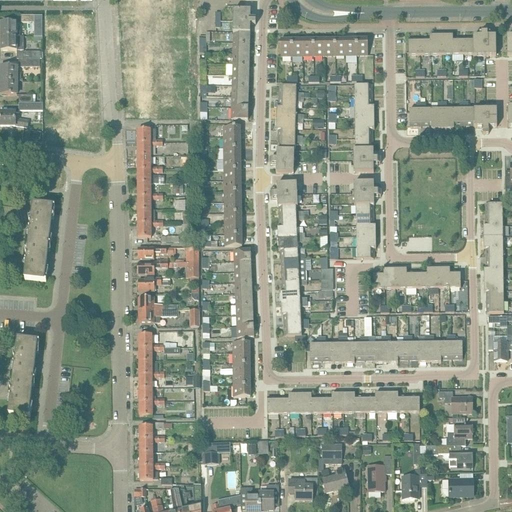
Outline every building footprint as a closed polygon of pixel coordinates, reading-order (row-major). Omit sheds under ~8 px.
[(233,11),(233,34),(250,34),(250,32),(250,26),(249,26),(249,19),(251,19),(251,11),(245,11),(245,7),(237,7),(237,11),(233,11)] [(79,16),(60,16),(60,26),(79,26),(79,16)] [(134,24),(125,25),(127,46),(130,46),(131,55),(127,55),(128,63),(132,62),(133,77),(129,77),(129,91),(134,91),(135,105),(130,105),(131,115),(156,113),(152,48),(148,48),(148,44),(172,43),(171,22),(164,22),(164,18),(148,19),(148,24),(142,24),(142,19),(133,20),(134,24)] [(1,37),(19,37),(19,27),(17,27),(17,24),(1,24),(1,37)] [(79,26),(60,26),(60,36),(79,36),(79,26)] [(250,34),(233,34),(233,45),(250,45),(250,34)] [(79,36),(60,36),(60,45),(79,45),(79,36)] [(441,56),(441,36),(430,37),(430,39),(430,56),(441,56)] [(453,36),(441,36),(441,56),(452,56),(452,39),(453,39),(453,36)] [(24,37),(19,37),(1,37),(1,51),(17,51),(17,49),(24,49),(24,37)] [(486,37),(486,38),(483,38),(482,37),(473,37),(473,38),(474,38),(474,56),(473,56),(473,57),(485,57),(496,57),(496,37),(486,37)] [(474,38),(473,38),(463,39),(463,56),(473,56),(474,56),(474,38)] [(419,56),(419,39),(408,39),(409,56),(419,56)] [(430,39),(419,39),(419,56),(430,56),(430,39)] [(463,39),(453,39),(452,39),(452,56),(463,56),(463,39)] [(313,57),(313,40),(302,41),(302,57),(313,57)] [(324,40),(313,40),(313,57),(324,57),(324,40)] [(335,40),(324,40),(324,57),(335,57),(335,40)] [(346,40),(335,40),(335,57),(346,57),(346,40)] [(357,40),(346,40),(346,57),(357,57),(357,40)] [(357,40),(357,57),(368,57),(368,40),(357,40)] [(291,58),(291,41),(280,41),(281,58),(291,58)] [(302,57),(302,41),(291,41),(291,58),(302,57)] [(79,45),(60,45),(60,55),(79,55),(79,45)] [(250,45),(233,45),(233,55),(250,56),(250,45)] [(79,55),(60,55),(60,64),(79,64),(79,55)] [(250,56),(233,55),(233,66),(249,66),(250,56)] [(33,60),(19,60),(19,68),(40,68),(40,60),(33,60)] [(79,64),(60,64),(60,74),(81,74),(81,73),(79,73),(79,64)] [(249,66),(233,66),(232,77),(249,77),(249,66)] [(0,81),(17,81),(17,68),(0,68),(0,81)] [(81,74),(60,74),(62,74),(62,84),(81,84),(81,74)] [(249,77),(232,77),(232,88),(249,88),(249,77)] [(17,81),(0,81),(0,96),(17,96),(17,81)] [(81,84),(62,84),(62,93),(81,93),(81,84)] [(354,97),(372,97),(371,86),(354,86),(354,97)] [(279,87),(279,98),(303,99),(303,95),(303,94),(296,94),(296,87),(279,87)] [(249,88),(232,88),(232,98),(249,99),(249,88)] [(81,93),(62,93),(63,103),(81,103),(81,93)] [(372,107),(372,97),(354,97),(355,108),(372,107)] [(249,99),(232,98),(232,109),(248,110),(249,99)] [(279,98),(279,108),(279,109),(296,109),(296,103),(303,103),(303,99),(279,98)] [(32,103),(19,103),(19,112),(25,112),(43,112),(43,105),(43,103),(32,103)] [(81,103),(63,103),(63,112),(81,112),(81,103)] [(420,128),(420,103),(416,103),(416,110),(409,111),(409,128),(420,128)] [(425,103),(420,103),(420,128),(431,127),(431,110),(425,110),(425,103)] [(431,127),(431,130),(442,130),(442,103),(438,103),(438,110),(431,110),(431,127)] [(446,103),(442,103),(442,130),(454,129),(454,127),(453,127),(453,110),(446,110),(446,103)] [(460,110),(453,110),(453,127),(454,127),(464,127),(464,103),(459,103),(460,110)] [(475,127),(475,110),(468,110),(468,103),(464,103),(464,127),(474,127),(475,127)] [(374,107),(372,107),(355,108),(355,119),(374,118),(374,107)] [(279,109),(279,108),(276,108),(276,119),(303,120),(303,116),(296,116),(296,109),(279,109)] [(248,110),(232,109),(231,120),(248,120),(248,110)] [(475,127),(474,127),(474,128),(484,128),(484,127),(487,127),(487,128),(497,128),(497,110),(485,110),(475,111),(475,110),(475,127)] [(19,112),(16,112),(16,113),(16,115),(16,119),(16,120),(25,121),(25,112),(19,112)] [(81,112),(63,112),(63,122),(81,122),(81,112)] [(27,129),(28,122),(28,121),(25,121),(16,120),(16,119),(16,115),(16,113),(0,113),(0,127),(15,127),(27,129)] [(374,118),(355,119),(355,129),(374,129),(374,118)] [(303,120),(276,119),(276,131),(278,131),(278,130),(295,131),(296,124),(303,125),(303,120)] [(81,122),(63,122),(63,132),(81,132),(81,122)] [(223,139),(240,138),(240,128),(223,128),(223,139)] [(374,130),(374,129),(355,129),(355,140),(372,140),(372,130),(374,130)] [(137,144),(163,144),(163,141),(156,141),(156,130),(137,130),(137,144)] [(278,130),(278,131),(278,141),(302,142),(302,137),(295,137),(295,131),(278,130)] [(240,149),(240,138),(223,139),(224,150),(240,149)] [(372,151),(372,140),(355,140),(355,151),(372,151)] [(278,141),(278,151),(278,152),(294,152),(294,153),(295,153),(295,146),(302,146),(302,142),(278,141)] [(163,144),(137,144),(137,158),(151,158),(151,147),(163,147),(163,144)] [(240,149),(224,150),(224,160),(241,160),(240,149)] [(278,152),(278,151),(277,151),(276,160),(278,160),(278,165),(276,165),(276,174),(294,174),(294,153),(294,152),(278,152)] [(372,151),(355,151),(353,151),(354,174),(374,173),(374,165),(372,165),(372,160),(373,160),(373,151),(372,151)] [(151,168),(151,158),(137,158),(137,171),(163,171),(163,168),(151,168)] [(241,171),(241,160),(224,160),(224,171),(241,171)] [(163,171),(137,171),(138,185),(151,185),(158,185),(158,177),(151,177),(151,174),(163,174),(163,171)] [(241,171),(224,171),(224,182),(241,182),(241,171)] [(241,182),(224,182),(224,193),(241,193),(241,182)] [(373,206),(374,206),(374,197),(373,197),(373,192),(374,192),(374,183),(354,184),(354,206),(356,206),(373,206)] [(279,207),(298,206),(297,184),(277,185),(277,194),(278,194),(279,199),(277,199),(278,208),(279,208),(279,207)] [(151,195),(151,185),(138,185),(138,198),(163,198),(163,195),(151,195)] [(173,186),(173,194),(183,194),(183,185),(173,186)] [(241,193),(224,193),(224,204),(241,204),(241,193)] [(163,198),(138,198),(138,212),(151,212),(151,201),(163,201),(163,198)] [(185,200),(174,200),(174,210),(185,210),(185,200)] [(241,215),(241,204),(224,204),(224,215),(241,215)] [(33,205),(32,218),(29,243),(48,245),(52,208),(54,208),(55,208),(33,205)] [(485,216),(503,216),(502,205),(485,205),(485,216)] [(298,207),(298,206),(279,207),(279,208),(279,218),(303,217),(303,212),(296,213),(296,207),(298,207)] [(373,217),(373,206),(356,206),(356,217),(373,217)] [(151,212),(138,212),(138,225),(163,225),(163,222),(154,222),(154,212),(151,212)] [(242,226),(241,215),(224,215),(225,226),(242,226)] [(326,216),(318,216),(318,225),(326,225),(326,216)] [(503,227),(503,216),(485,216),(486,227),(503,227)] [(303,217),(279,218),(280,228),(280,229),(297,228),(296,222),(304,221),(303,217)] [(373,226),(373,217),(356,217),(356,228),(373,227),(373,226)] [(163,228),(163,225),(138,225),(138,239),(151,239),(151,228),(163,228)] [(242,226),(225,226),(225,237),(242,237),(242,226)] [(373,227),(356,228),(356,239),(376,238),(376,226),(373,226),(373,227)] [(486,227),(483,227),(483,238),(503,238),(503,227),(486,227)] [(280,229),(280,228),(277,228),(278,240),(304,238),(304,234),(297,234),(297,228),(280,229)] [(242,247),(242,237),(225,237),(225,248),(242,247)] [(304,238),(278,240),(278,251),(281,251),(281,250),(298,250),(297,243),(305,243),(311,243),(311,238),(304,238)] [(376,249),(376,238),(356,239),(356,249),(373,249),(376,249)] [(503,249),(503,238),(483,238),(483,250),(486,250),(486,249),(503,249)] [(48,245),(29,243),(25,280),(46,283),(46,282),(44,282),(48,245)] [(166,249),(138,249),(138,260),(148,260),(154,260),(154,255),(166,255),(166,249)] [(198,249),(185,249),(185,257),(196,257),(198,257),(198,249)] [(374,260),(373,249),(356,249),(357,260),(374,260)] [(503,260),(503,249),(486,249),(486,250),(486,260),(503,260)] [(298,256),(298,250),(281,250),(281,251),(281,261),(305,260),(305,256),(298,256)] [(234,263),(251,262),(251,251),(234,252),(234,263)] [(305,260),(281,261),(282,272),(306,271),(305,260)] [(503,260),(486,260),(486,270),(486,271),(503,271),(503,260)] [(251,262),(234,263),(235,274),(251,273),(251,262)] [(168,263),(164,263),(154,263),(154,265),(138,265),(138,277),(154,277),(154,271),(168,271),(168,263)] [(189,278),(199,278),(199,267),(189,267),(189,278)] [(328,270),(321,270),(321,281),(324,281),(330,281),(333,281),(333,274),(333,270),(328,270)] [(395,290),(395,270),(383,270),(384,273),(384,290),(395,290)] [(406,273),(407,273),(407,270),(395,270),(395,290),(406,290),(406,273)] [(439,289),(438,270),(427,270),(427,272),(428,289),(439,289)] [(450,270),(438,270),(439,289),(449,289),(449,272),(450,272),(450,270)] [(486,271),(486,270),(484,270),(484,282),(503,282),(503,271),(486,271)] [(306,282),(306,271),(282,272),(282,283),(306,282)] [(416,272),(407,273),(406,273),(406,290),(417,290),(416,272)] [(427,272),(416,272),(417,290),(428,289),(427,272)] [(460,272),(450,272),(449,272),(449,289),(461,289),(460,272)] [(252,284),(251,273),(235,274),(235,284),(252,284)] [(384,273),(373,273),(373,290),(384,290),(384,273)] [(170,279),(161,279),(145,279),(145,281),(138,281),(138,293),(155,293),(155,287),(170,287),(170,279)] [(324,281),(321,281),(321,288),(321,292),(324,292),(327,292),(333,292),(333,281),(330,281),(324,281)] [(306,282),(282,283),(283,293),(283,294),(300,293),(299,287),(306,286),(306,282)] [(503,292),(503,282),(484,282),(484,293),(486,293),(503,292)] [(252,284),(235,284),(235,295),(252,295),(252,284)] [(504,303),(503,292),(486,293),(486,304),(504,303)] [(283,294),(283,293),(280,293),(281,305),(307,303),(307,299),(300,299),(300,293),(283,294)] [(252,295),(235,295),(236,306),(253,306),(252,295)] [(176,307),(163,307),(163,305),(154,306),(154,299),(138,299),(138,312),(177,312),(176,307)] [(307,303),(281,305),(281,316),(284,316),(284,315),(301,314),(300,308),(307,308),(307,303)] [(504,314),(504,303),(486,304),(487,314),(504,314)] [(253,316),(253,306),(236,306),(236,317),(253,316)] [(198,326),(198,310),(190,310),(190,326),(198,326)] [(177,312),(138,312),(139,325),(159,325),(159,318),(177,318),(177,312)] [(301,321),(301,314),(284,315),(284,316),(284,326),(308,325),(308,321),(301,321)] [(253,316),(236,317),(237,328),(254,327),(253,316)] [(389,318),(386,318),(386,326),(389,326),(389,324),(397,323),(397,318),(389,318)] [(308,325),(284,326),(285,337),(296,337),(296,342),(306,342),(306,336),(302,337),(301,330),(308,329),(308,325)] [(254,338),(254,327),(237,328),(237,339),(254,338)] [(332,362),(332,365),(343,364),(342,334),(338,334),(338,345),(332,345),(332,362)] [(347,334),(342,334),(343,364),(355,364),(354,362),(353,345),(347,345),(347,334)] [(164,349),(164,346),(152,346),(152,336),(139,336),(139,349),(164,349)] [(382,345),(375,345),(375,362),(375,364),(386,364),(386,337),(382,337),(382,345)] [(397,361),(397,344),(391,344),(391,337),(386,337),(386,364),(398,364),(398,361),(397,361)] [(404,344),(397,344),(397,361),(398,361),(408,361),(408,337),(403,337),(404,344)] [(412,337),(408,337),(408,361),(418,361),(419,361),(419,344),(412,344),(412,337)] [(419,361),(418,361),(418,363),(430,363),(429,337),(425,337),(425,344),(419,344),(419,361)] [(441,361),(440,344),(434,344),(434,337),(430,337),(429,337),(430,363),(441,363),(441,361)] [(447,344),(440,344),(441,361),(452,361),(451,337),(447,337),(447,344)] [(451,337),(452,361),(462,361),(462,343),(455,344),(455,337),(451,337)] [(321,362),(321,338),(317,338),(317,345),(310,345),(310,362),(321,362)] [(325,338),(321,338),(321,362),(332,362),(332,345),(326,345),(325,338)] [(360,345),(353,345),(354,362),(364,362),(364,338),(360,338),(360,345)] [(375,362),(375,345),(369,345),(369,338),(364,338),(364,362),(375,362)] [(37,343),(39,343),(18,340),(13,378),(32,380),(37,343)] [(233,354),(250,354),(250,343),(233,343),(233,354)] [(507,343),(494,344),(494,352),(494,363),(507,362),(507,351),(507,343)] [(172,355),(172,349),(170,349),(164,349),(139,349),(139,362),(152,362),(152,351),(164,351),(164,355),(172,355)] [(250,365),(250,354),(233,354),(233,365),(250,365)] [(152,373),(152,362),(139,362),(139,376),(164,376),(164,373),(152,373)] [(250,376),(250,365),(233,365),(233,376),(250,376)] [(164,378),(164,376),(139,376),(139,390),(153,389),(153,378),(164,378)] [(250,376),(233,376),(233,387),(250,387),(250,376)] [(32,380),(13,378),(9,416),(30,418),(30,417),(28,417),(29,411),(32,380)] [(250,387),(233,387),(233,398),(250,398),(250,387)] [(153,389),(139,390),(139,403),(165,403),(165,400),(153,400),(153,389)] [(453,415),(462,415),(472,415),(472,399),(452,399),(452,393),(439,393),(439,399),(445,399),(445,405),(452,405),(453,415)] [(387,414),(387,394),(375,394),(375,397),(376,397),(376,414),(387,414)] [(398,397),(398,394),(387,394),(387,414),(398,414),(398,397)] [(300,415),(300,395),(288,395),(289,398),(289,415),(300,415)] [(311,395),(300,395),(300,415),(311,415),(311,398),(311,395)] [(343,414),(343,395),(332,395),(332,397),(333,415),(343,414)] [(354,397),(355,397),(355,395),(343,395),(343,414),(354,414),(354,397)] [(409,396),(398,397),(398,414),(409,414),(409,396)] [(409,396),(409,414),(420,414),(419,396),(409,396)] [(321,397),(311,398),(311,415),(322,415),(321,397)] [(332,397),(321,397),(322,415),(333,415),(332,397)] [(365,397),(355,397),(354,397),(354,414),(365,414),(365,397)] [(376,397),(375,397),(365,397),(365,414),(376,414),(376,397)] [(278,415),(278,398),(267,398),(267,415),(278,415)] [(289,398),(278,398),(278,415),(289,415),(289,398)] [(165,403),(139,403),(139,417),(153,417),(153,405),(165,405),(165,403)] [(447,440),(443,440),(443,447),(447,447),(465,447),(465,440),(472,440),(472,441),(472,425),(472,426),(457,426),(457,419),(452,419),(452,427),(455,427),(455,440),(447,440)] [(153,437),(153,427),(139,427),(139,440),(165,440),(165,437),(153,437)] [(165,440),(139,440),(140,454),(153,454),(153,443),(165,443),(165,440)] [(268,443),(259,444),(260,456),(269,455),(268,443)] [(219,465),(219,455),(231,454),(230,444),(203,445),(204,466),(219,465)] [(323,460),(318,460),(318,473),(322,473),(321,472),(324,471),(324,465),(342,465),(342,464),(342,462),(342,446),(323,446),(323,460)] [(443,447),(427,448),(428,457),(438,457),(438,455),(443,454),(449,454),(449,461),(449,469),(462,468),(472,468),(472,473),(473,473),(473,453),(461,453),(461,447),(465,447),(447,447),(443,447)] [(153,454),(140,454),(140,467),(165,467),(165,464),(153,464),(153,454)] [(392,475),(392,465),(392,460),(384,460),(384,467),(367,467),(368,493),(385,493),(385,476),(392,475)] [(165,467),(140,467),(140,481),(158,481),(158,473),(153,473),(153,470),(165,470),(165,467)] [(324,471),(321,472),(322,473),(323,480),(324,485),(326,495),(348,489),(346,480),(344,470),(335,472),(336,477),(330,478),(328,470),(324,471)] [(427,481),(427,475),(420,475),(420,471),(415,471),(415,478),(402,478),(402,501),(417,501),(417,494),(419,494),(419,488),(427,488),(427,481)] [(289,481),(289,485),(289,495),(296,495),(295,502),(312,502),(312,497),(313,492),(313,487),(313,486),(305,486),(305,481),(304,481),(289,481)] [(449,481),(442,481),(443,490),(449,489),(449,498),(459,498),(459,497),(473,497),(473,498),(473,481),(449,481)] [(188,510),(188,511),(201,511),(201,503),(201,486),(193,486),(195,508),(188,510)] [(267,494),(260,494),(260,498),(259,511),(260,511),(273,511),(273,506),(279,506),(279,496),(279,486),(267,487),(267,494)] [(259,511),(260,498),(253,498),(253,489),(241,490),(241,507),(247,507),(246,511),(259,511)] [(174,511),(178,511),(174,490),(170,491),(171,498),(174,511)] [(179,490),(174,490),(178,511),(188,511),(188,510),(183,511),(179,490)] [(218,502),(219,505),(212,507),(212,511),(230,511),(228,499),(218,502)]
